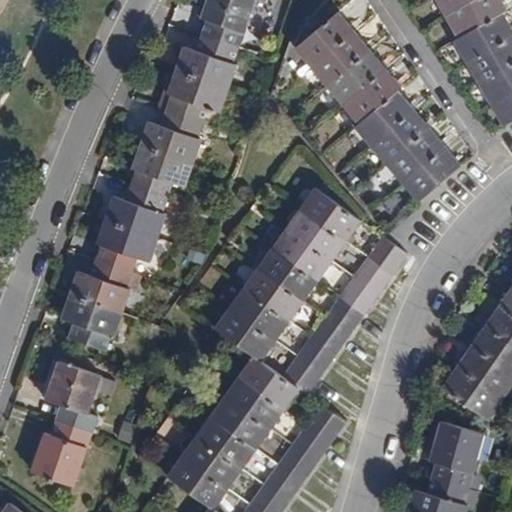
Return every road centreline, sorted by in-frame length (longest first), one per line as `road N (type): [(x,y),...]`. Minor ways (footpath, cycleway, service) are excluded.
road 1 (residential): [(358,511),(411,317),(454,239),(511,184)]
road 2 (residential): [(0,340),(114,45),(140,0)]
road 3 (residential): [(382,0),(511,184)]
